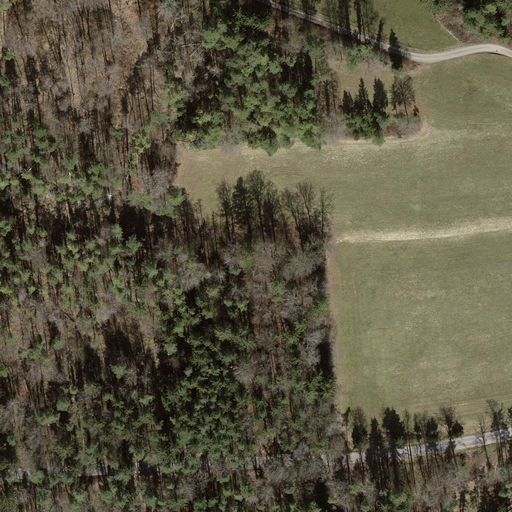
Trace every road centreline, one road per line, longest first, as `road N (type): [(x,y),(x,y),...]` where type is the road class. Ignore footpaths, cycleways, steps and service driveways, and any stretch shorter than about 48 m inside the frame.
road 1 (unclassified): [(511,433),(439,448),(0,469)]
road 2 (track): [(263,0),(409,56),(494,47),(511,54)]
